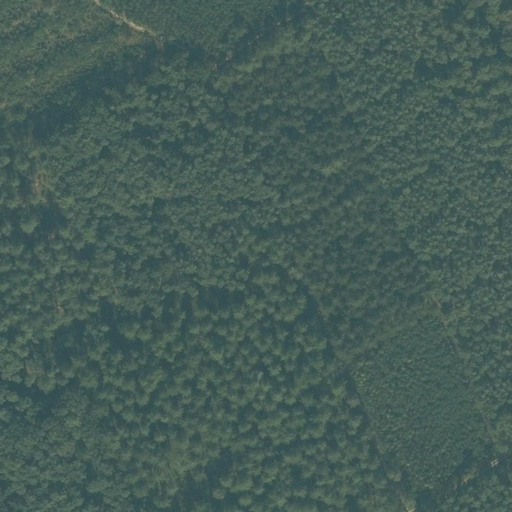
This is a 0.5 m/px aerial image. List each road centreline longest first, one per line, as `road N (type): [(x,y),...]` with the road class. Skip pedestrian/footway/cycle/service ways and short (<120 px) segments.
road 1 (track): [(404,511),(201,65),(97,0)]
road 2 (track): [(511,172),(414,59),(354,44),(303,0)]
